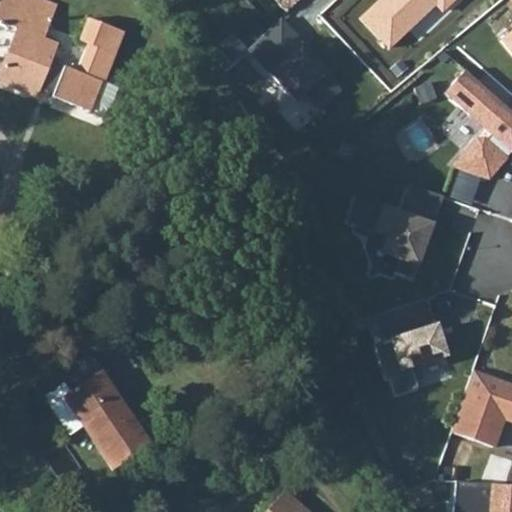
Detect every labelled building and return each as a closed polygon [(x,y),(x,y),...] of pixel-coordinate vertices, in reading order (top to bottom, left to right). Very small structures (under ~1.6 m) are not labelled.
[(46,52),(57,16),(22,5),(9,0),(5,0),(0,18),(0,36),(15,42),(1,88),(40,101),(42,96),(57,100),(56,104),(98,118),(107,91),(109,91),(126,39),(90,27),(83,50),(92,53),(83,81),(55,72),(60,56),(46,52)] [(272,0),(286,14),(300,0),(272,0)] [(378,0),(358,20),(390,50),(434,8),(439,12),(453,0),(378,0)] [(279,20),(245,50),(292,106),(303,99),(318,113),(339,91),(279,20)] [(511,29),(497,42),(511,59),(511,29)] [(511,116),(463,73),(440,98),(479,132),(450,170),(486,183),(508,157),(511,159),(511,116)] [(397,215),(377,210),(368,239),(379,243),(374,259),(416,272),(441,198),(407,187),(397,215)] [(445,360),(424,301),(369,319),(393,396),(418,387),(413,372),(445,360)] [(75,391),(68,380),(48,393),(73,431),(88,422),(118,469),(155,443),(138,416),(106,370),(75,391)] [(511,426),(511,386),(470,372),(447,435),(494,450),(504,424),(511,426)] [(511,511),(511,487),(454,484),(451,511),(511,511)] [(309,511),(287,493),(270,511),(309,511)]
